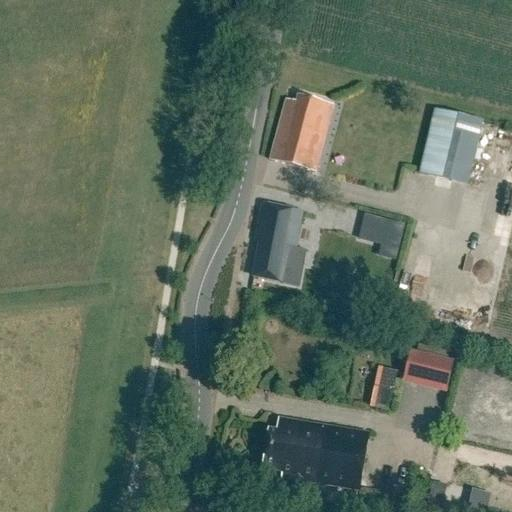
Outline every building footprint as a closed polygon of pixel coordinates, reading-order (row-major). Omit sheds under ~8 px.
[(286,101),(270,162),(315,174),(334,105),(299,96),(297,104),(286,101)] [(436,109),(420,175),(469,187),(485,121),(436,109)] [(298,243),(304,214),(263,206),(256,244),(261,245),(255,279),(282,284),(300,288),(307,252),(291,249),(293,242),(298,243)] [(363,217),(358,239),(382,243),(386,221),(363,217)] [(453,365),(411,355),(404,382),(447,393),(453,365)] [(376,367),(367,407),(388,412),(397,372),(376,367)] [(269,430),(262,470),(283,473),(282,478),(360,492),(370,435),(281,419),(279,432),(269,430)] [(431,484),(427,508),(441,509),(445,486),(431,484)] [(393,488),(389,510),(400,511),(404,511),(408,490),(393,488)] [(464,511),(485,511),(490,494),(470,489),(464,511)]
